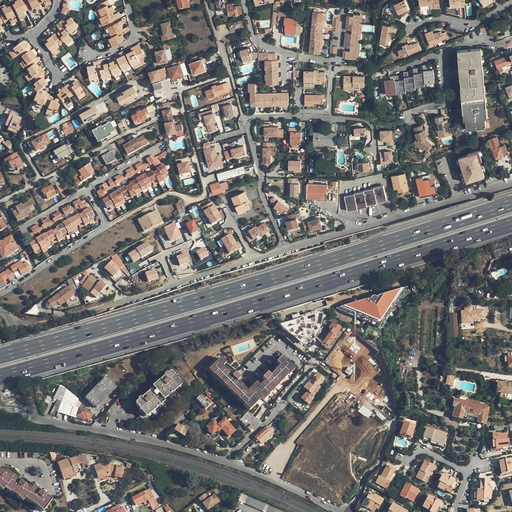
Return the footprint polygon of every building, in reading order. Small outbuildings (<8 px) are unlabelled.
[(11,4),(19,17),(24,14),(24,13),(31,8),(32,9),(35,8),(39,6),(39,5),(44,2),(45,4),(50,1),(49,0),(22,0),(23,0),(20,2),(19,0),(11,4)] [(113,5),(112,5),(109,7),(108,4),(110,3),(108,0),(106,0),(101,3),(103,7),(99,8),(100,9),(103,16),(113,11),(114,10),(116,9),(113,5)] [(403,0),(394,4),(399,16),(409,13),(403,0)] [(439,7),(438,0),(418,0),(419,5),(429,4),(429,9),(439,7)] [(232,3),(227,4),(228,15),(233,14),(233,15),(241,14),(240,6),(237,7),(236,6),(233,6),(232,3)] [(0,24),(8,20),(9,22),(15,19),(8,6),(1,10),(2,11),(0,12),(0,24)] [(108,22),(113,20),(114,19),(123,15),(121,10),(114,13),(113,11),(103,16),(101,17),(103,21),(104,24),(108,22)] [(312,22),(312,24),(311,27),(311,30),(311,34),(310,36),(310,40),(310,42),(309,47),(309,49),(309,53),(319,53),(319,51),(320,46),(320,41),(320,38),(321,33),(322,27),(322,25),(322,20),(323,15),(323,12),(313,11),(313,14),(312,17),(312,22)] [(282,29),(285,29),(296,30),(297,25),(297,19),(285,17),(286,13),(279,12),(277,24),(283,24),(282,29)] [(357,59),(357,57),(357,50),(358,43),(358,40),(359,33),(360,26),(360,22),(361,15),(353,15),(353,16),(351,16),(347,16),(345,30),(352,30),(351,34),(345,33),(344,47),(350,48),(350,51),(344,51),(343,58),(357,59)] [(66,27),(69,31),(71,33),(75,29),(74,28),(77,26),(71,17),(67,20),(66,19),(63,21),(66,26),(65,27),(66,27)] [(116,23),(111,25),(110,26),(111,28),(112,30),(114,34),(115,33),(118,32),(121,30),(124,28),(122,24),(120,21),(116,23)] [(171,21),(162,23),(164,29),(161,30),(164,40),(175,37),(171,21)] [(390,36),(393,37),(394,33),(396,33),(397,28),(391,27),(391,26),(382,25),(379,43),(388,45),(389,40),(390,36)] [(64,29),(63,27),(59,29),(60,30),(57,32),(64,41),(67,39),(68,40),(72,37),(68,33),(64,29)] [(119,33),(116,35),(111,38),(112,41),(114,45),(121,42),(120,40),(123,38),(125,37),(123,34),(121,30),(118,32),(119,33)] [(441,31),(437,33),(437,34),(435,35),(433,33),(432,30),(425,33),(430,45),(448,38),(446,32),(442,33),(441,31)] [(55,48),(57,47),(62,43),(55,33),(49,38),(44,41),(53,53),(57,50),(55,48)] [(34,56),(25,44),(24,45),(22,42),(12,50),(17,56),(20,54),(22,57),(21,58),(23,61),(21,63),(25,68),(29,65),(31,68),(27,71),(29,73),(27,75),(31,80),(34,77),(37,75),(36,74),(41,71),(38,68),(37,69),(34,65),(39,61),(37,58),(36,59),(35,60),(33,57),(34,56)] [(169,60),(166,48),(170,47),(168,42),(161,44),(162,49),(156,50),(159,63),(169,60)] [(402,46),(403,48),(398,50),(400,55),(407,52),(408,54),(420,49),(418,42),(412,44),(412,43),(407,45),(407,44),(402,46)] [(248,48),(242,49),(239,50),(242,60),(251,58),(249,51),(248,48)] [(467,127),(486,125),(478,49),(459,51),(467,127)] [(129,56),(131,60),(134,65),(134,64),(141,61),(140,59),(138,54),(137,52),(135,53),(133,54),(131,50),(127,52),(129,56)] [(128,57),(126,54),(122,56),(119,57),(122,65),(124,69),(125,69),(128,67),(132,65),(130,61),(128,57)] [(511,54),(494,61),(497,68),(501,66),(511,62),(511,54)] [(114,57),(115,60),(117,63),(118,62),(120,66),(122,65),(119,57),(117,55),(114,57)] [(203,58),(191,63),(195,73),(207,69),(203,58)] [(117,63),(115,60),(111,62),(112,65),(111,66),(116,74),(119,73),(123,71),(120,66),(118,62),(117,63)] [(188,74),(183,60),(179,61),(180,64),(183,75),(188,74)] [(267,60),(266,60),(266,64),(266,69),(266,74),(266,79),(266,84),(278,83),(278,80),(278,76),(277,71),(277,67),(277,61),(277,60),(275,60),(271,60),(267,60)] [(104,78),(104,77),(108,77),(112,76),(109,63),(105,63),(106,65),(103,66),(103,64),(99,65),(101,75),(103,74),(104,78)] [(178,64),(172,66),(168,67),(172,79),(183,75),(180,64),(178,64)] [(96,69),(95,65),(89,66),(91,79),(96,79),(99,78),(99,75),(98,69),(96,69)] [(390,80),(385,80),(386,92),(405,90),(405,88),(415,87),(415,84),(425,83),(424,81),(429,81),(429,80),(434,79),(433,70),(427,70),(427,65),(423,65),(424,73),(417,73),(417,68),(413,69),(414,76),(408,77),(407,72),(403,72),(404,80),(399,80),(398,75),(390,76),(390,80)] [(163,67),(149,72),(152,81),(165,77),(163,72),(165,71),(163,67)] [(36,93),(46,86),(43,83),(45,82),(42,79),(45,77),(42,74),(44,72),(42,70),(41,71),(36,74),(37,75),(34,77),(35,79),(34,80),(36,83),(31,87),(34,90),(36,93)] [(314,81),(314,83),(320,83),(320,81),(325,81),(325,72),(319,72),(314,72),(314,70),(304,70),(304,81),(314,81)] [(364,76),(350,76),(350,78),(343,78),(343,86),(353,86),(353,89),(360,89),(360,86),(364,86),(364,76)] [(511,84),(510,85),(508,79),(498,83),(500,89),(506,87),(511,99),(511,98),(511,84)] [(153,83),(155,90),(162,88),(160,81),(153,83)] [(64,92),(61,94),(58,97),(65,107),(72,102),(69,99),(75,94),(78,97),(84,93),(76,82),(73,85),(70,87),(68,85),(62,90),(64,92)] [(205,90),(208,98),(215,95),(229,91),(226,82),(216,86),(215,85),(212,86),(213,88),(205,90)] [(255,82),(248,82),(248,86),(248,91),(250,91),(250,104),(260,104),(265,104),(269,103),(274,103),(278,103),(283,103),(288,103),(288,92),(285,92),(280,92),(276,92),(271,92),(266,92),(262,92),(257,93),(255,93),(255,91),(255,88),(255,85),(255,82)] [(133,85),(119,94),(120,95),(118,96),(122,103),(137,95),(135,91),(137,90),(133,85)] [(162,88),(155,90),(154,90),(154,94),(155,94),(158,102),(168,99),(165,88),(162,88)] [(398,105),(400,112),(439,99),(437,92),(398,105)] [(49,95),(46,94),(45,95),(42,93),(41,95),(36,93),(32,103),(36,105),(35,106),(41,109),(42,105),(45,105),(44,106),(48,108),(45,114),(51,116),(53,112),(56,113),(61,102),(55,100),(54,102),(51,101),(52,97),(49,96),(49,95)] [(322,95),(304,95),(304,105),(312,105),(312,103),(322,103),(322,95)] [(227,117),(234,115),(230,103),(228,104),(226,100),(220,102),(221,106),(223,105),(227,117)] [(136,113),(131,115),(135,123),(148,116),(147,113),(149,111),(147,107),(140,110),(140,109),(135,111),(136,113)] [(95,108),(80,117),(84,125),(100,116),(95,108)] [(170,109),(162,111),(167,135),(175,133),(183,131),(181,124),(174,126),(170,109)] [(209,133),(216,131),(212,119),(215,118),(212,110),(198,114),(200,120),(204,119),(209,133)] [(16,119),(16,117),(11,114),(6,126),(9,128),(8,131),(16,134),(17,131),(20,132),(22,127),(19,126),(21,122),(16,119)] [(450,135),(447,119),(443,120),(442,115),(433,117),(437,133),(438,132),(440,132),(441,137),(450,135)] [(64,127),(62,128),(65,136),(71,133),(71,132),(74,130),(72,126),(71,124),(70,124),(69,123),(63,125),(64,127)] [(101,127),(93,131),(98,141),(110,134),(114,131),(109,123),(101,128),(101,127)] [(432,145),(425,137),(426,136),(425,134),(427,133),(426,129),(424,130),(423,125),(415,127),(417,136),(418,137),(414,140),(418,144),(420,142),(425,147),(427,149),(432,145)] [(269,127),(264,127),(264,135),(278,135),(278,126),(269,127)] [(353,128),(354,135),(366,134),(365,127),(353,128)] [(392,130),(380,131),(381,140),(386,140),(393,139),(392,130)] [(300,131),(297,131),(290,131),(290,143),(300,143),(300,138),(300,131)] [(321,133),(321,132),(313,132),(313,142),(335,143),(336,132),(324,131),(324,134),(321,133)] [(47,139),(47,138),(45,135),(31,143),(35,152),(49,144),(47,139)] [(128,144),(122,147),(127,155),(148,143),(143,136),(137,140),(136,138),(128,143),(128,144)] [(508,153),(506,145),(501,147),(497,136),(488,139),(492,150),(493,150),(495,155),(496,157),(508,153)] [(51,144),(52,148),(56,146),(61,143),(59,140),(51,144)] [(9,141),(5,146),(10,150),(14,146),(9,141)] [(54,150),(57,160),(70,155),(67,145),(54,150)] [(243,146),(231,149),(233,157),(245,153),(243,146)] [(204,150),(209,168),(223,164),(220,155),(218,156),(217,155),(215,147),(204,150)] [(270,147),(263,147),(263,154),(262,163),(270,163),(270,155),(276,155),(276,147),(270,147)] [(466,182),(484,176),(483,171),(481,165),(480,161),(478,156),(480,155),(483,155),(481,149),(458,156),(459,158),(460,163),(463,172),(466,181),(466,182)] [(381,164),(386,164),(386,161),(392,160),(391,151),(379,152),(381,164)] [(110,152),(101,157),(106,165),(115,160),(110,152)] [(4,161),(6,164),(8,164),(12,169),(16,167),(17,170),(23,166),(16,154),(4,161)] [(153,164),(155,168),(159,166),(157,162),(158,161),(156,157),(154,158),(152,156),(149,157),(153,164)] [(293,169),(300,169),(300,160),(288,160),(288,169),(293,169)] [(141,162),(138,164),(142,170),(147,167),(145,164),(143,165),(141,162)] [(358,171),(369,170),(368,162),(357,163),(358,171)] [(190,173),(188,163),(177,166),(179,175),(190,173)] [(217,173),(219,180),(242,174),(254,170),(252,163),(217,173)] [(162,164),(159,166),(155,168),(156,170),(160,176),(165,174),(167,173),(162,164)] [(79,173),(74,176),(79,184),(94,174),(88,165),(78,171),(79,173)] [(156,170),(151,173),(156,180),(157,182),(162,179),(160,176),(156,170)] [(401,188),(407,187),(404,172),(391,175),(393,186),(397,185),(397,188),(398,192),(401,191),(401,188)] [(151,173),(145,176),(150,184),(151,183),(156,180),(151,173)] [(144,175),(139,178),(145,187),(150,184),(145,176),(144,175)] [(410,176),(415,197),(436,192),(435,185),(431,186),(429,178),(423,179),(422,177),(416,178),(415,175),(410,176)] [(140,189),(141,189),(145,187),(139,178),(135,180),(135,181),(140,189)] [(296,183),(296,178),(288,178),(287,190),(290,190),(290,195),(298,195),(299,183),(296,183)] [(225,180),(218,183),(221,189),(227,187),(225,180)] [(135,181),(129,185),(133,193),(138,190),(140,189),(135,181)] [(222,191),(221,189),(218,183),(218,182),(210,185),(214,194),(222,191)] [(307,196),(312,196),(317,196),(317,198),(327,198),(327,183),(308,182),(307,196)] [(124,187),(124,188),(129,195),(129,196),(134,194),(133,193),(129,185),(128,184),(124,187)] [(354,193),(344,196),(347,210),(357,208),(357,207),(367,205),(366,204),(376,202),(376,201),(385,199),(382,184),(373,186),(373,187),(363,190),(354,192),(354,193)] [(45,194),(46,196),(48,199),(59,194),(57,190),(54,192),(51,186),(41,191),(43,195),(45,194)] [(122,199),(124,198),(129,195),(124,188),(118,192),(122,199)] [(247,200),(248,199),(244,191),(232,197),(237,210),(244,207),(245,209),(250,208),(248,203),(247,200)] [(118,192),(113,195),(119,205),(124,202),(122,199),(118,192)] [(107,210),(110,208),(114,206),(109,198),(106,193),(101,196),(103,200),(102,201),(107,210)] [(114,207),(119,205),(113,195),(109,198),(114,206),(114,207)] [(289,208),(274,197),(270,199),(274,207),(281,212),(284,209),(287,211),(289,208)] [(29,208),(33,206),(31,201),(22,205),(11,210),(17,222),(27,216),(26,214),(31,211),(29,208)] [(175,203),(173,203),(177,215),(183,213),(179,201),(178,201),(177,202),(176,202),(175,203)] [(200,207),(206,218),(207,217),(216,212),(217,212),(211,202),(200,207)] [(79,208),(82,212),(87,220),(91,217),(93,216),(86,204),(85,204),(82,206),(81,203),(78,205),(79,208)] [(68,206),(65,208),(68,214),(74,211),(72,208),(70,209),(68,206)] [(156,211),(151,214),(152,215),(148,217),(147,215),(138,220),(143,231),(162,222),(156,211)] [(77,215),(78,215),(82,223),(83,224),(87,221),(87,220),(82,212),(77,215)] [(216,212),(207,217),(210,224),(220,219),(216,212)] [(286,222),(288,229),(298,226),(295,214),(287,216),(289,221),(286,222)] [(78,215),(71,219),(76,227),(78,226),(82,223),(78,215)] [(183,232),(188,229),(186,225),(186,224),(182,217),(173,221),(173,222),(177,230),(181,228),(183,232)] [(303,221),(305,230),(309,229),(310,230),(322,227),(319,218),(307,221),(307,220),(303,221)] [(71,219),(66,221),(72,231),(76,228),(76,227),(71,219)] [(67,234),(72,231),(66,221),(62,224),(62,225),(67,232),(67,234)] [(188,229),(193,237),(200,232),(200,231),(198,228),(196,228),(192,221),(186,224),(186,225),(188,229)] [(177,230),(173,222),(163,227),(170,241),(180,236),(177,230)] [(256,229),(259,235),(260,237),(268,232),(264,224),(256,229)] [(62,225),(55,229),(60,236),(64,234),(67,232),(62,225)] [(244,236),(248,242),(259,235),(255,227),(247,232),(248,234),(244,236)] [(51,231),(55,239),(56,240),(61,238),(60,236),(55,229),(55,228),(51,231)] [(51,231),(45,235),(49,242),(51,241),(55,239),(51,231)] [(221,239),(228,253),(238,247),(231,234),(221,239)] [(44,235),(40,237),(45,247),(50,244),(49,242),(45,235),(44,235)] [(194,239),(192,240),(196,246),(203,242),(200,235),(194,239)] [(10,237),(0,242),(0,254),(2,259),(10,255),(9,254),(17,249),(10,237)] [(40,249),(45,247),(40,237),(35,240),(40,248),(40,249)] [(191,238),(187,241),(189,245),(192,249),(192,250),(197,247),(196,246),(192,240),(191,238)] [(35,240),(32,243),(29,244),(33,252),(36,251),(40,248),(35,240)] [(133,262),(154,251),(149,242),(128,253),(133,262)] [(183,255),(192,249),(189,245),(180,251),(183,255)] [(493,251),(495,258),(508,254),(505,246),(493,251)] [(104,268),(107,271),(110,274),(113,277),(119,270),(121,268),(124,265),(120,258),(115,254),(110,258),(112,259),(104,268)] [(28,272),(24,265),(23,265),(21,262),(10,268),(12,270),(14,274),(18,272),(21,277),(28,272)] [(130,275),(124,265),(121,268),(126,277),(130,275)] [(145,272),(148,282),(158,279),(156,269),(145,272)] [(110,280),(115,285),(124,275),(119,270),(113,277),(110,280)] [(0,290),(6,286),(3,281),(8,279),(6,274),(5,273),(0,275),(0,290)] [(99,281),(96,280),(90,275),(88,277),(85,275),(79,282),(82,284),(81,286),(90,293),(93,289),(99,294),(105,285),(100,280),(99,281)] [(70,286),(68,287),(73,293),(78,289),(73,284),(70,286)] [(73,293),(68,287),(68,286),(58,293),(65,302),(74,294),(73,293)] [(400,290),(381,296),(381,298),(377,299),(376,300),(375,298),(373,297),(372,297),(370,298),(369,300),(368,302),(367,302),(363,303),(363,301),(343,306),(344,309),(355,314),(356,317),(360,316),(366,319),(367,322),(371,321),(379,325),(385,317),(388,316),(387,312),(391,307),(395,306),(394,302),(401,293),(400,290)] [(65,302),(58,293),(47,302),(52,308),(58,304),(59,306),(65,302)] [(484,304),(457,306),(458,316),(484,315),(484,304)] [(448,306),(451,351),(459,351),(458,316),(457,306),(448,306)] [(340,329),(331,322),(329,320),(325,325),(328,327),(329,333),(320,345),(325,349),(340,329)] [(368,343),(365,341),(360,346),(364,349),(359,354),(363,357),(364,356),(369,360),(376,351),(367,345),(368,343)] [(339,346),(333,355),(337,358),(336,359),(341,363),(345,357),(349,359),(353,353),(349,351),(348,352),(339,346)] [(260,399),(261,399),(266,394),(266,393),(286,373),(286,374),(292,368),(281,358),(276,363),(279,366),(280,367),(270,377),(265,383),(260,388),(259,386),(256,383),(247,391),(246,392),(236,383),(231,378),(221,367),(222,366),(225,363),(220,358),(207,370),(248,411),(260,399)] [(226,371),(222,366),(221,367),(231,378),(232,376),(228,373),(228,372),(226,370),(226,371)] [(274,371),(269,376),(270,377),(280,367),(279,366),(275,369),(274,371)] [(160,381),(152,388),(134,402),(134,405),(137,409),(137,412),(140,412),(142,415),(148,412),(153,407),(156,408),(156,406),(156,405),(162,400),(161,399),(165,395),(166,395),(169,396),(169,394),(169,392),(179,383),(176,379),(176,376),(173,376),(170,372),(168,372),(159,380),(160,381)] [(358,385),(361,387),(363,386),(365,389),(368,391),(378,379),(373,375),(370,378),(367,376),(368,375),(365,372),(360,377),(363,379),(358,385)] [(268,395),(288,375),(286,374),(286,373),(266,393),(266,394),(268,395)] [(308,392),(310,394),(311,394),(323,380),(316,373),(303,388),(308,392)] [(232,376),(231,378),(236,383),(237,381),(240,379),(235,374),(232,376)] [(261,379),(264,381),(265,383),(270,377),(269,376),(266,374),(261,379)] [(105,377),(85,398),(94,406),(98,403),(99,404),(111,390),(111,389),(114,386),(105,377)] [(453,386),(454,379),(447,378),(446,385),(453,386)] [(150,386),(152,388),(160,381),(159,380),(150,386)] [(508,393),(510,382),(505,381),(500,381),(495,380),(493,390),(497,391),(504,392),(508,393)] [(247,391),(237,381),(236,383),(246,392),(247,391)] [(180,384),(179,383),(169,392),(169,394),(170,393),(179,386),(180,384)] [(55,397),(57,398),(58,397),(63,399),(66,390),(58,385),(55,397)] [(71,417),(77,400),(78,399),(66,390),(63,399),(58,412),(60,413),(71,417)] [(380,403),(385,408),(392,400),(381,390),(378,394),(380,396),(375,402),(378,404),(380,403)] [(310,394),(308,392),(306,394),(305,393),(300,398),(308,405),(312,400),(310,398),(313,396),(311,394),(310,394)] [(201,394),(196,399),(205,409),(211,403),(209,400),(206,396),(205,397),(201,394)] [(58,397),(57,398),(50,414),(58,417),(60,413),(58,412),(63,399),(58,397)] [(76,416),(86,419),(90,420),(91,416),(77,400),(71,417),(76,418),(76,416)] [(468,403),(457,400),(455,401),(454,406),(455,407),(453,416),(484,423),(488,407),(478,405),(478,403),(469,401),(468,403)] [(155,408),(153,407),(148,412),(142,415),(143,417),(145,416),(155,408)] [(235,422),(237,419),(229,412),(227,414),(227,415),(235,422)] [(404,422),(406,416),(400,415),(398,423),(402,424),(399,434),(404,436),(405,435),(411,437),(415,426),(404,422)] [(216,424),(215,422),(211,418),(205,424),(206,425),(205,426),(209,430),(208,431),(213,437),(222,429),(228,436),(234,431),(227,422),(224,418),(223,418),(216,424)] [(181,426),(177,424),(173,430),(183,436),(188,427),(182,423),(181,426)] [(267,426),(253,438),(256,441),(258,440),(261,444),(269,437),(268,435),(272,432),(267,426)] [(432,429),(426,428),(423,437),(431,440),(431,441),(437,443),(437,445),(442,447),(447,434),(432,429)] [(493,441),(490,441),(490,450),(501,449),(501,448),(509,447),(508,439),(506,439),(506,434),(499,434),(499,433),(493,433),(493,436),(492,436),(493,441)] [(76,465),(81,463),(79,457),(78,454),(72,454),(74,458),(69,460),(68,459),(57,463),(62,477),(68,475),(69,478),(74,476),(73,473),(77,472),(79,471),(76,465)] [(90,468),(86,454),(85,454),(79,454),(82,463),(81,463),(84,470),(90,468)] [(511,459),(505,461),(505,460),(499,461),(502,474),(507,473),(508,472),(511,471),(511,459)] [(425,460),(420,471),(422,472),(419,479),(426,483),(431,473),(432,473),(436,466),(425,460)] [(101,463),(94,466),(97,476),(102,474),(103,477),(107,476),(121,478),(123,467),(109,465),(103,467),(101,463)] [(396,469),(388,465),(381,477),(380,477),(376,483),(387,489),(390,484),(388,483),(392,476),(393,476),(396,469)] [(0,485),(4,488),(6,485),(11,479),(0,470),(0,485)] [(443,475),(439,482),(441,483),(438,488),(445,492),(445,491),(451,493),(453,489),(452,488),(455,481),(451,478),(450,479),(443,475)] [(13,476),(11,479),(6,485),(24,499),(26,496),(31,490),(13,476)] [(481,480),(480,488),(480,491),(477,491),(477,500),(484,500),(484,499),(489,500),(490,495),(492,495),(493,490),(491,490),(492,486),(491,486),(491,479),(485,479),(485,480),(481,480)] [(405,499),(406,498),(414,502),(419,491),(405,483),(403,487),(404,488),(400,497),(405,499)] [(33,487),(31,490),(26,496),(44,510),(50,501),(33,487)] [(136,506),(143,502),(147,500),(148,503),(152,510),(158,507),(148,489),(131,498),(136,506)] [(282,511),(241,494),(239,500),(262,511),(265,511),(282,511)] [(367,499),(365,500),(362,506),(368,509),(368,508),(369,507),(371,508),(370,509),(370,510),(374,511),(376,508),(379,509),(384,500),(375,495),(374,496),(370,494),(367,499)] [(206,511),(219,503),(214,496),(208,500),(204,495),(198,500),(202,505),(200,507),(203,511),(206,511)] [(441,509),(443,504),(429,496),(423,507),(430,511),(429,511),(436,511),(439,508),(441,509)] [(72,505),(74,511),(83,508),(80,502),(72,505)]
